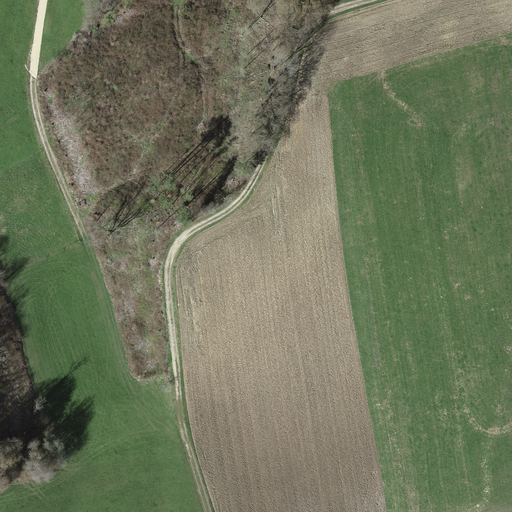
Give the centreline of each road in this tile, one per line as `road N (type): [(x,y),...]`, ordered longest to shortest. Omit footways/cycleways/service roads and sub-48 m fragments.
road 1 (track): [(208,511),(174,395),(171,262),(180,242),(249,189),(305,35),(319,17),(377,0)]
road 2 (track): [(86,242),(45,151),(29,91),(42,0)]
road 3 (track): [(86,242),(128,384),(174,395)]
